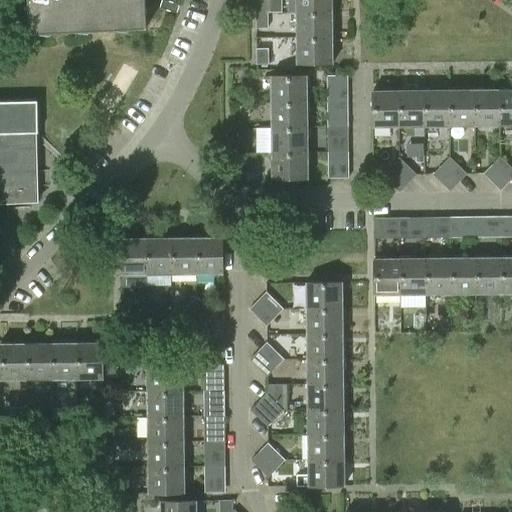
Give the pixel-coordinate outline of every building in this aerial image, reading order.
[(27,0),(29,33),(145,28),(144,0),(27,0)] [(175,13),(178,5),(172,2),(168,0),(164,0),(161,0),(159,7),(165,10),(169,11),(175,13)] [(266,0),(254,0),(255,12),(267,12),(266,0)] [(330,0),(294,0),(295,13),(331,13),(330,0)] [(267,28),(267,12),(255,12),(255,29),(267,28)] [(331,13),(295,13),(295,39),(332,38),(331,13)] [(332,64),(332,38),(295,39),(296,64),(332,64)] [(269,64),(268,49),(256,49),(257,64),(269,64)] [(271,77),(271,103),(307,103),(307,76),(271,77)] [(327,76),(327,100),(348,100),(347,76),(327,76)] [(511,88),(499,89),(500,125),(511,124),(511,88)] [(449,90),(449,126),(474,125),(474,89),(449,90)] [(474,89),(474,125),(500,125),(499,89),(474,89)] [(372,127),(399,126),(398,90),(372,91),(372,127)] [(398,90),(399,126),(423,126),(423,90),(398,90)] [(423,90),(423,126),(449,126),(449,90),(423,90)] [(348,125),(348,100),(327,100),(327,126),(348,125)] [(0,203),(38,203),(38,182),(29,182),(29,176),(29,133),(38,133),(37,101),(0,102),(0,203)] [(271,129),(308,128),(307,103),(271,103),(271,129)] [(348,151),(348,125),(327,126),(328,151),(348,151)] [(308,128),(271,129),(271,154),(308,153),(308,128)] [(349,178),(348,151),(328,151),(328,178),(349,178)] [(308,179),(308,153),(271,154),(272,179),(308,179)] [(511,167),(500,156),(491,164),(509,181),(511,177),(511,167)] [(399,157),(391,166),(408,183),(417,174),(399,157)] [(450,157),(441,165),(458,182),(467,173),(450,157)] [(500,190),(509,181),(491,164),(483,173),(500,190)] [(450,191),(458,182),(441,165),(433,174),(450,191)] [(400,192),(408,183),(391,166),(382,174),(400,192)] [(511,215),(497,216),(498,236),(511,236),(511,215)] [(423,237),(448,237),(448,216),(422,217),(423,237)] [(448,237),(473,237),(472,216),(448,216),(448,237)] [(473,237),(498,236),(497,216),(472,216),(473,237)] [(373,238),(398,238),(397,217),(373,217),(373,238)] [(398,238),(423,237),(422,217),(397,217),(398,238)] [(146,240),(146,275),(171,275),(171,239),(146,240)] [(171,239),(171,275),(196,275),(196,239),(171,239)] [(222,239),(196,239),(196,275),(223,274),(222,239)] [(119,276),(146,275),(146,240),(119,240),(119,276)] [(511,256),(501,257),(502,293),(511,293),(511,256)] [(451,258),(451,294),(476,294),(476,257),(451,258)] [(476,257),(476,294),(502,293),(501,257),(476,257)] [(374,295),(401,295),(400,258),(374,259),(374,295)] [(400,258),(401,295),(426,294),(426,258),(400,258)] [(426,258),(426,294),(451,294),(451,258),(426,258)] [(306,283),(306,309),(342,308),(342,282),(306,283)] [(266,292),(258,301),(275,318),(283,310),(266,292)] [(196,298),(188,306),(206,324),(214,315),(196,298)] [(146,299),(138,307),(154,323),(162,315),(146,299)] [(267,327),(275,318),(258,301),(249,309),(267,327)] [(197,332),(206,324),(188,306),(180,315),(197,332)] [(145,332),(154,323),(138,307),(129,316),(145,332)] [(307,334),(343,334),(342,308),(306,309),(307,334)] [(307,360),(343,360),(343,334),(307,334),(307,360)] [(267,343),(258,352),(275,369),(284,360),(267,343)] [(0,380),(26,380),(26,345),(0,344),(0,380)] [(26,345),(26,380),(51,380),(51,344),(26,345)] [(51,344),(51,380),(77,380),(76,344),(51,344)] [(102,344),(76,344),(77,380),(103,379),(102,344)] [(267,377),(275,369),(258,352),(250,361),(267,377)] [(307,385),(344,384),(343,360),(307,360),(307,385)] [(203,366),(203,391),(224,391),(224,365),(203,366)] [(146,366),(146,392),(183,392),(183,366),(146,366)] [(308,409),(345,409),(344,384),(307,385),(308,409)] [(224,417),(224,391),(203,391),(204,417),(224,417)] [(181,417),(183,417),(183,392),(146,392),(147,417),(181,417)] [(267,394),(259,402),(276,420),(285,411),(267,394)] [(268,428),(276,420),(259,402),(250,411),(268,428)] [(62,420),(77,420),(77,407),(61,407),(62,420)] [(92,407),(77,407),(77,420),(92,420),(92,407)] [(11,420),(26,420),(26,408),(11,408),(11,420)] [(41,408),(26,408),(26,420),(41,420),(41,408)] [(342,417),(345,417),(345,409),(308,409),(308,417),(305,417),(305,435),(342,434),(342,417)] [(145,442),(182,442),(181,417),(147,417),(145,417),(145,442)] [(224,442),(224,417),(204,417),(204,442),(224,442)] [(306,460),(342,460),(342,434),(305,435),(306,460)] [(146,467),(182,467),(182,442),(145,442),(146,467)] [(224,467),(224,442),(204,442),(204,467),(224,467)] [(268,444),(260,452),(277,469),(285,461),(268,444)] [(269,478),(277,469),(260,452),(251,461),(269,478)] [(343,485),(342,460),(306,460),(306,486),(343,485)] [(182,494),(182,467),(146,467),(146,494),(182,494)] [(225,494),(224,467),(204,467),(204,494),(225,494)] [(158,501),(158,511),(194,511),(194,501),(158,501)]
